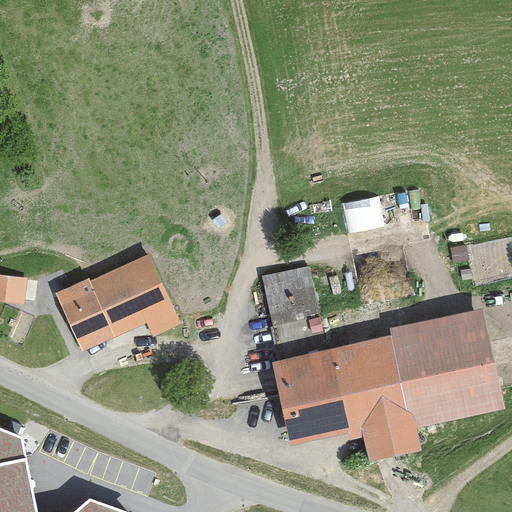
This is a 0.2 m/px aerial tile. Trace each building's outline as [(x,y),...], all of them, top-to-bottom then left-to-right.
[(51,293),(75,352),(149,323),(154,337),(183,325),(154,252),(51,293)] [(276,322),(314,312),(301,266),(263,276),(276,322)] [(0,300),(25,303),(28,279),(0,275),(0,300)] [(477,307),(266,356),(289,452),(360,436),(366,462),(419,450),(413,425),(500,405),(477,307)] [(0,427),(0,511),(122,511),(91,499),(77,511),(35,511),(22,437),(0,427)]
